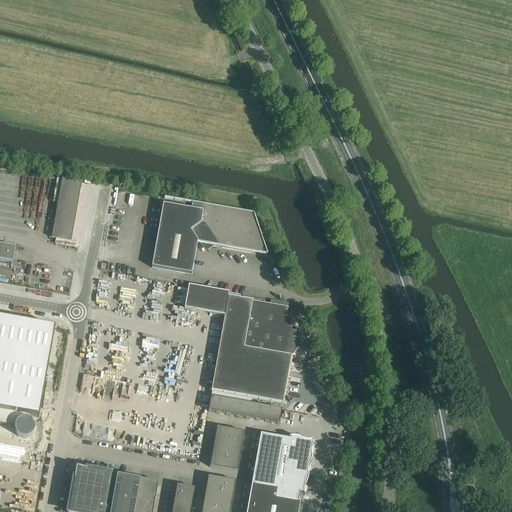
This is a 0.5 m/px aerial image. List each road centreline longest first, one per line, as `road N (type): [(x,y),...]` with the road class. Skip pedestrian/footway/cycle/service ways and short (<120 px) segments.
road 1 (primary): [(453,489),(405,293),(353,161),(273,0)]
road 2 (unknown): [(81,315),(198,338),(188,402),(169,409),(37,401),(22,478),(0,495)]
road 3 (unclassified): [(362,282),(230,0)]
road 4 (unclassified): [(385,511),(383,368),(362,282)]
road 5 (unclassified): [(61,446),(196,470)]
road 6 (unclassified): [(61,446),(81,315)]
road 7 (unclassified): [(81,315),(104,192)]
